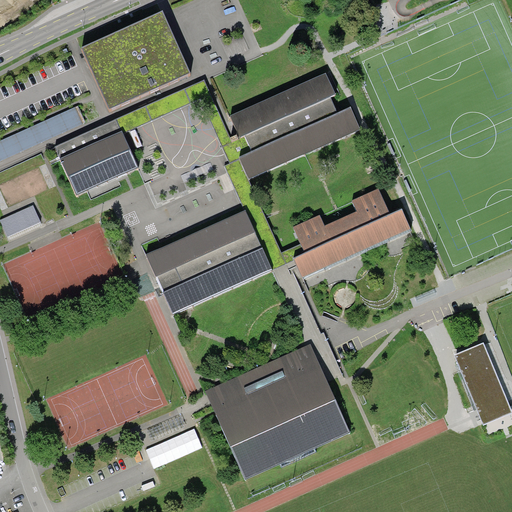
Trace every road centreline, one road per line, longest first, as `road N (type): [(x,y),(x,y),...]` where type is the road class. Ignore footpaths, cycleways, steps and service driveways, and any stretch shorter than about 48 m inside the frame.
road 1 (residential): [(0,363),(42,511)]
road 2 (secondary): [(118,0),(0,54)]
